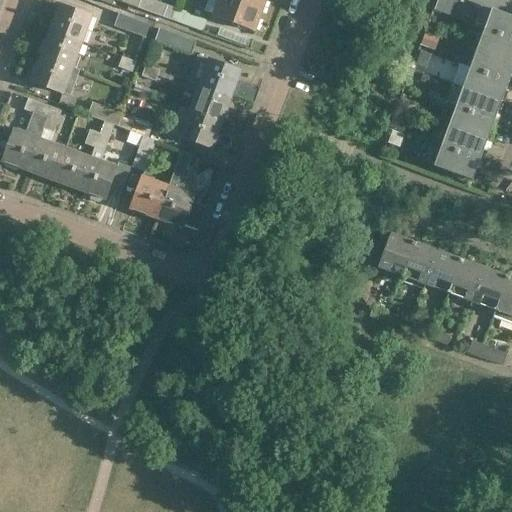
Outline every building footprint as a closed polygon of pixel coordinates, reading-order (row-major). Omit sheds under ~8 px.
[(131,0),(130,5),(150,12),(154,1),(152,0),(131,0)] [(217,0),(212,16),(255,31),(264,7),(244,0),(217,0)] [(477,0),(476,4),(487,8),(490,0),(477,0)] [(490,0),(487,8),(491,10),(491,9),(499,12),(503,0),(490,0)] [(510,16),(511,11),(511,0),(503,0),(499,12),(510,16)] [(150,12),(170,19),(173,9),(174,8),(154,1),(150,12)] [(60,5),(50,31),(81,42),(91,16),(60,5)] [(173,9),(170,19),(201,31),(205,20),(173,9)] [(511,39),(511,16),(510,16),(499,12),(491,9),(491,10),(484,29),(511,39)] [(113,26),(144,37),(148,24),(117,13),(113,26)] [(154,41),(190,54),(194,41),(159,28),(154,41)] [(477,49),(511,61),(511,39),(484,29),(477,49)] [(41,56),(72,67),(81,42),(50,31),(41,56)] [(426,31),(421,45),(434,50),(439,36),(426,31)] [(470,68),(508,82),(511,71),(511,61),(477,49),(470,68)] [(418,53),(415,60),(423,63),(426,56),(418,53)] [(79,70),(72,67),(41,56),(31,82),(70,96),(79,70)] [(122,57),(118,67),(131,72),(135,62),(122,57)] [(240,71),(209,59),(199,85),(230,97),(240,71)] [(144,65),(140,75),(153,80),(157,70),(144,65)] [(463,88),(501,102),(508,82),(470,68),(463,88)] [(190,111),(221,122),(230,97),(199,85),(190,111)] [(455,107),(494,122),(501,102),(463,88),(455,107)] [(3,161),(29,170),(40,140),(44,128),(52,107),(28,99),(24,109),(33,113),(25,134),(14,130),(3,161)] [(105,121),(114,125),(117,126),(122,113),(91,101),(86,114),(105,121)] [(403,101),(400,110),(407,113),(409,114),(411,108),(409,103),(403,101)] [(61,111),(52,107),(44,128),(53,132),(61,111)] [(448,126),(487,141),(494,122),(455,107),(448,126)] [(397,109),(390,127),(400,130),(407,113),(400,110),(397,109)] [(178,120),(173,134),(180,137),(211,148),(221,122),(190,111),(186,122),(178,120)] [(142,135),(147,137),(151,124),(122,113),(117,126),(142,135)] [(100,162),(114,125),(105,121),(100,133),(95,148),(91,158),(79,189),(90,193),(90,194),(90,196),(91,200),(98,202),(102,201),(102,199),(103,199),(103,198),(105,199),(117,168),(100,162)] [(441,146),(479,160),(487,141),(448,126),(441,146)] [(100,133),(90,129),(84,144),(95,148),(100,133)] [(404,135),(393,131),(389,142),(400,146),(404,135)] [(131,166),(145,171),(156,140),(147,137),(142,135),(131,166)] [(40,140),(29,170),(54,180),(66,149),(40,140)] [(422,162),(472,180),(479,160),(441,146),(430,142),(422,162)] [(66,149),(54,180),(79,189),(91,158),(66,149)] [(186,168),(191,155),(181,150),(176,164),(186,168)] [(167,187),(156,218),(182,227),(183,225),(197,231),(206,208),(191,202),(194,196),(182,192),(187,178),(183,177),(186,169),(186,168),(176,164),(168,187),(167,187)] [(156,218),(167,187),(142,177),(130,208),(156,218)] [(378,267),(402,276),(414,242),(390,233),(378,267)] [(402,276),(426,285),(438,251),(414,242),(402,276)] [(426,285),(449,293),(461,259),(438,251),(426,285)] [(449,293),(464,299),(462,305),(470,308),(472,302),(484,268),(461,259),(449,293)] [(472,302),(489,308),(486,314),(494,316),(508,277),(484,268),(472,302)] [(494,316),(493,318),(511,325),(511,278),(508,277),(494,316)] [(388,314),(372,308),(369,316),(385,322),(388,314)] [(401,328),(404,320),(388,314),(385,322),(401,328)] [(435,331),(419,325),(416,334),(432,339),(435,331)] [(447,345),(450,337),(435,331),(432,339),(447,345)] [(483,345),(472,341),(468,353),(479,357),(483,345)] [(483,345),(479,357),(502,365),(506,353),(483,345)]
